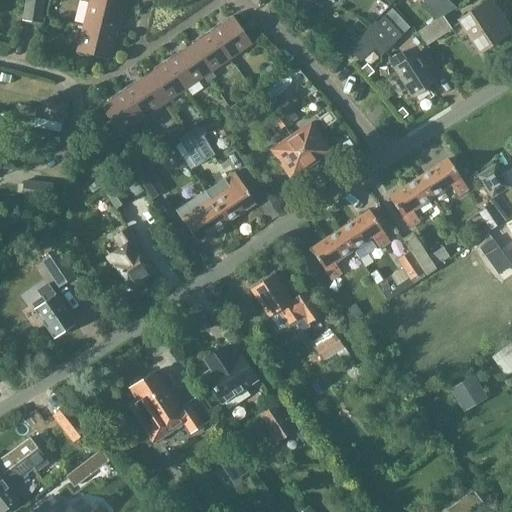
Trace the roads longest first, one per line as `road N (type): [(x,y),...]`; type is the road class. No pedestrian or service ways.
road 1 (residential): [(385,160),(0,410)]
road 2 (residential): [(385,160),(294,49),(235,0)]
road 3 (residential): [(385,160),(511,81)]
